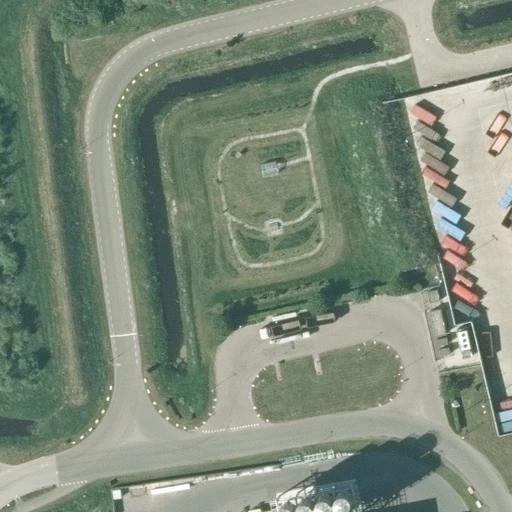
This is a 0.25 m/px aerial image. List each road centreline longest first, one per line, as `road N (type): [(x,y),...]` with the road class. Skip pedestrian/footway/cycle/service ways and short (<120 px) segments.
road 1 (unclassified): [(137,459),(98,149),(102,107),(125,70),(157,46),(346,0)]
road 2 (unclassified): [(137,459),(379,423),(413,427),(453,446),(503,511)]
road 3 (unclassified): [(0,491),(41,475),(137,459)]
